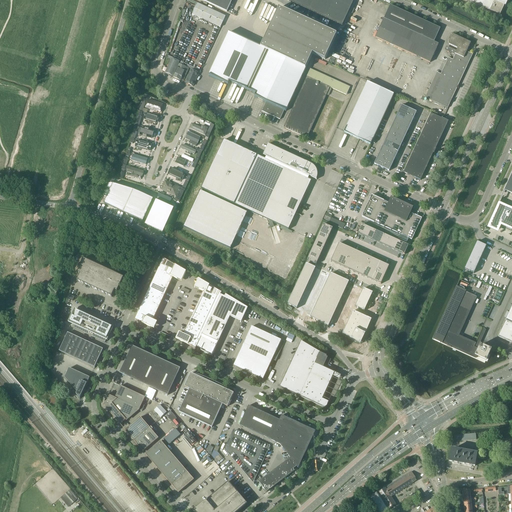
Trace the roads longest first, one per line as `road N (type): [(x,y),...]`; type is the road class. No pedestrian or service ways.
road 1 (unclassified): [(358,375),(333,347),(150,241),(69,208)]
road 2 (unclassified): [(442,211),(190,93)]
road 3 (unclassified): [(331,423),(125,332)]
road 4 (unclassified): [(69,208),(128,0)]
road 5 (unclassified): [(125,332),(95,410),(178,511)]
road 6 (tertiary): [(442,211),(511,57)]
road 7 (tertiary): [(378,365),(442,211)]
road 8 (primary): [(421,418),(306,511)]
road 9 (unknown): [(151,342),(180,284),(192,285),(167,349)]
road 10 (primary): [(319,511),(427,430)]
road 11 (unclassified): [(511,52),(397,0)]
road 12 (unknown): [(321,153),(354,81),(317,63)]
